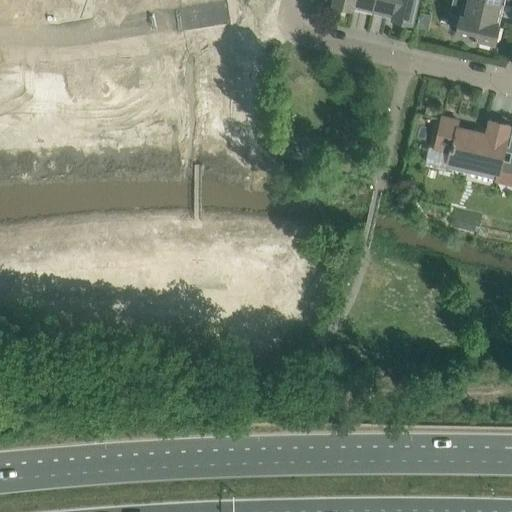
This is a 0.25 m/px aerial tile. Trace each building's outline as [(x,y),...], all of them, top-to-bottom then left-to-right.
[(372,12),(375,0),(334,0),(334,3),(372,12)] [(411,21),(416,0),(375,0),(372,12),(411,21)] [(453,0),(451,12),(460,14),(456,32),(480,37),(479,41),(490,44),(491,40),(495,41),(504,2),(494,0),(453,0)] [(441,115),(433,148),(451,151),(448,162),(497,173),(495,181),(511,185),(511,130),(509,144),(504,143),(509,122),(489,118),(486,132),(456,126),(458,119),(441,115)] [(0,117),(0,188),(15,189),(15,118),(0,117)]
